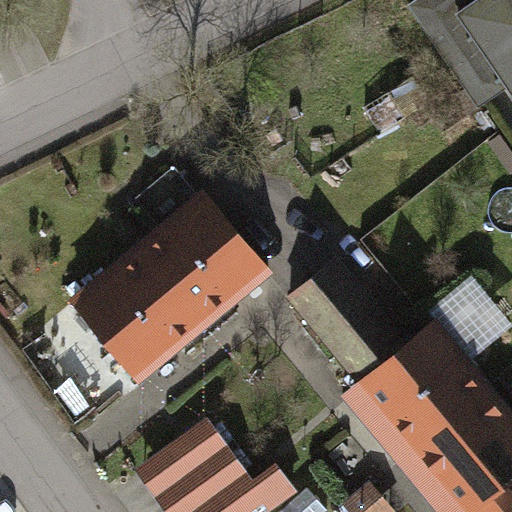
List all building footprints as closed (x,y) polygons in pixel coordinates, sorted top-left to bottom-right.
[(475,128),(511,103),(511,0),(409,0),(395,9),(475,128)] [(193,180),(123,236),(200,331),(270,275),(193,180)] [(123,236),(54,292),(130,387),(200,331),(123,236)] [(345,388),(396,347),(326,265),(277,305),(345,388)] [(477,391),(423,325),(396,347),(345,388),(339,393),(393,459),(477,391)] [(511,472),(511,433),(477,391),(393,459),(436,511),(463,511),(506,477),(511,472)] [(121,478),(145,511),(244,511),(247,510),(248,511),(266,511),(284,500),(263,471),(241,487),(195,424),(121,478)] [(511,511),(511,484),(506,477),(463,511),(511,511)] [(321,511),(311,495),(282,511),(321,511)]
